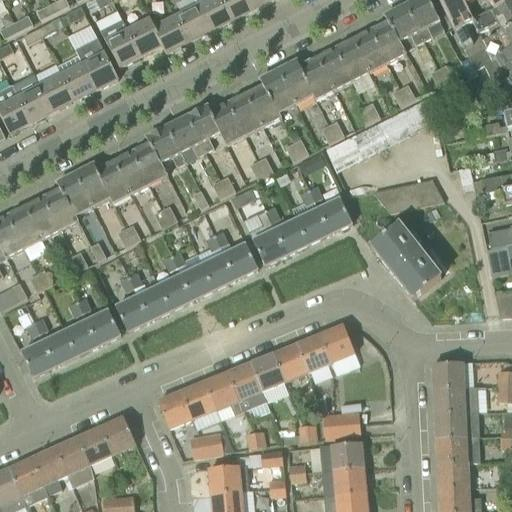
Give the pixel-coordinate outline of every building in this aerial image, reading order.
[(212,36),(232,25),(219,0),(214,0),(198,8),(212,36)] [(219,0),(232,25),(254,14),(247,0),(219,0)] [(247,0),(254,14),(276,3),(274,0),(247,0)] [(428,31),(440,25),(427,0),(423,0),(406,9),(424,45),(433,41),(428,31)] [(482,46),(473,26),(459,0),(437,0),(468,60),(485,52),(482,46)] [(511,0),(459,0),(473,26),(511,5),(511,0)] [(55,17),(69,10),(65,1),(51,8),(55,17)] [(87,8),(91,16),(106,9),(101,1),(87,8)] [(511,5),(473,26),(482,46),(511,30),(511,5)] [(41,24),(55,17),(51,8),(37,15),(41,24)] [(189,47),(212,36),(198,8),(175,20),(189,47)] [(416,50),(424,45),(406,9),(385,20),(388,25),(400,46),(411,40),(416,50)] [(67,18),(72,26),(86,19),(81,11),(67,18)] [(19,35),(33,28),(29,19),(15,27),(19,35)] [(167,59),(189,47),(175,20),(155,30),(160,41),(158,42),(162,51),(167,59)] [(141,61),(162,51),(158,42),(160,41),(155,30),(151,22),(128,33),(141,61)] [(120,72),(141,61),(128,33),(123,23),(101,35),(120,72)] [(407,59),(400,46),(388,25),(371,34),(389,68),(407,59)] [(38,33),(42,41),(56,34),(52,26),(38,33)] [(94,26),(70,36),(81,61),(104,50),(94,26)] [(5,42),(19,35),(15,27),(1,34),(5,42)] [(475,74),(493,65),(511,54),(511,30),(482,46),(485,52),(468,60),(475,74)] [(28,49),(42,41),(38,33),(24,40),(28,49)] [(370,78),(389,68),(371,34),(352,43),(370,78)] [(353,86),(370,78),(352,43),(336,52),(353,86)] [(0,52),(0,63),(14,56),(10,48),(0,52)] [(335,96),(353,86),(336,52),(317,61),(335,96)] [(494,79),(498,90),(511,82),(511,54),(493,65),(500,76),(494,79)] [(97,95),(119,83),(104,56),(83,67),(97,95)] [(316,105),(335,96),(317,61),(300,70),(313,100),(316,105)] [(296,108),(313,100),(300,70),(297,65),(279,74),(296,108)] [(75,105),(97,95),(83,67),(61,78),(75,105)] [(446,88),(454,85),(446,69),(439,73),(446,88)] [(439,92),(446,88),(439,73),(431,77),(439,92)] [(279,117),(296,108),(279,74),(261,84),(263,89),(279,117)] [(53,117),(75,105),(61,78),(39,89),(53,117)] [(511,82),(498,90),(505,102),(510,101),(511,100),(511,82)] [(409,108),(416,104),(408,88),(401,93),(409,108)] [(33,127),(53,117),(39,89),(19,100),(33,127)] [(282,123),(279,117),(263,89),(246,98),(263,132),(282,123)] [(401,112),(409,108),(401,93),(393,97),(401,112)] [(437,116),(456,108),(448,93),(429,102),(439,124),(437,116)] [(246,141),(263,132),(246,98),(229,107),(246,141)] [(0,115),(11,138),(33,127),(19,100),(0,109),(0,115)] [(439,125),(439,124),(429,102),(419,108),(429,130),(439,125)] [(488,140),(508,136),(511,134),(511,105),(506,107),(509,119),(504,120),(506,130),(500,131),(499,126),(486,129),(488,137),(488,140)] [(227,150),(246,141),(229,107),(211,116),(220,137),(227,150)] [(373,126),(381,122),(373,107),(365,111),(373,126)] [(419,135),(429,130),(419,108),(409,113),(419,135)] [(209,143),(220,137),(211,116),(208,110),(187,121),(206,157),(215,153),(209,143)] [(365,130),(373,126),(365,111),(357,115),(365,130)] [(409,140),(419,135),(409,113),(398,118),(409,140)] [(398,145),(409,140),(398,118),(388,123),(398,145)] [(198,162),(206,157),(187,121),(163,133),(182,169),(187,167),(182,157),(193,152),(198,162)] [(388,151),(398,145),(388,123),(378,128),(388,151)] [(337,145),(345,141),(337,125),(329,129),(337,145)] [(378,156),(388,151),(378,128),(368,134),(378,156)] [(329,149),(337,145),(329,129),(321,133),(329,149)] [(178,172),(182,169),(163,133),(147,142),(149,147),(162,168),(173,162),(178,172)] [(368,161),(378,156),(368,134),(357,139),(368,161)] [(302,162),(309,158),(299,139),(292,142),(294,147),(302,162)] [(357,166),(368,161),(357,139),(347,144),(357,166)] [(347,171),(357,166),(347,144),(337,149),(347,171)] [(168,180),(162,168),(149,147),(132,156),(150,190),(168,180)] [(294,166),(302,162),(294,147),(286,151),(294,166)] [(337,176),(347,171),(337,149),(327,154),(337,176)] [(506,152),(494,155),(496,166),(509,164),(506,152)] [(132,199),(150,190),(132,156),(115,165),(132,199)] [(266,180),(274,176),(266,161),(258,165),(266,180)] [(114,208),(132,199),(115,165),(97,174),(111,203),(114,208)] [(258,184),(266,180),(258,165),(250,169),(258,184)] [(93,212),(111,203),(97,174),(94,168),(76,178),(93,212)] [(469,172),(459,174),(463,196),(474,194),(473,186),(469,172)] [(511,190),(511,177),(473,186),(474,194),(475,199),(503,193),(511,190)] [(76,221),(93,212),(76,178),(58,187),(60,192),(76,221)] [(228,200),(236,196),(228,181),(220,185),(228,200)] [(432,208),(445,206),(433,184),(420,186),(432,208)] [(220,204),(228,200),(220,185),(213,189),(220,204)] [(420,211),(432,208),(420,186),(408,189),(420,211)] [(408,214),(420,211),(408,189),(396,191),(408,214)] [(255,190),(236,199),(242,212),(262,203),(255,190)] [(309,195),(315,206),(324,202),(321,195),(318,190),(309,195)] [(511,190),(503,193),(506,208),(511,207),(511,190)] [(396,216),(408,214),(396,191),(384,194),(396,216)] [(79,226),(76,221),(60,192),(43,201),(61,235),(79,226)] [(201,213),(209,209),(201,194),(193,198),(201,213)] [(391,217),(396,216),(384,194),(374,196),(391,217)] [(315,206),(309,195),(301,198),(307,210),(315,206)] [(43,244),(61,235),(43,201),(26,210),(43,244)] [(330,239),(353,228),(341,202),(328,208),(318,213),(330,239)] [(25,254),(43,244),(26,210),(7,219),(25,254)] [(170,229),(178,225),(170,210),(162,214),(170,229)] [(267,215),(272,226),(280,222),(275,211),(267,215)] [(310,249),(330,239),(318,213),(308,217),(297,223),(310,249)] [(163,233),(170,229),(162,214),(155,218),(163,233)] [(275,233),(272,226),(267,215),(258,219),(264,230),(265,233),(251,239),(253,244),(265,270),(288,259),(275,233)] [(0,246),(8,262),(25,254),(7,219),(0,222),(0,246)] [(310,249),(297,223),(275,233),(288,259),(310,249)] [(134,248),(141,244),(134,229),(126,233),(134,248)] [(371,251),(413,304),(442,282),(399,229),(371,251)] [(511,245),(511,231),(488,237),(491,251),(507,247),(511,245)] [(126,252),(134,248),(126,233),(118,237),(126,252)] [(221,251),(229,247),(223,236),(215,240),(221,251)] [(212,255),(221,251),(215,240),(206,244),(212,255)] [(6,263),(8,262),(0,246),(0,282),(4,281),(0,273),(0,267),(7,264),(6,263)] [(99,266),(106,262),(99,247),(91,251),(99,266)] [(237,284),(259,273),(246,247),(224,258),(237,284)] [(81,275),(89,271),(81,256),(73,260),(81,275)] [(178,272),(186,268),(180,256),(172,261),(178,272)] [(215,294),(237,284),(224,258),(203,268),(215,294)] [(73,279),(81,275),(73,260),(65,264),(73,279)] [(170,276),(178,272),(172,261),(164,265),(170,276)] [(194,305),(215,294),(203,268),(181,278),(194,305)] [(45,293),(53,289),(45,274),(37,278),(45,293)] [(129,281),(135,293),(143,289),(138,277),(129,281)] [(37,297),(45,293),(37,278),(29,282),(37,297)] [(172,315),(194,305),(181,278),(159,289),(172,315)] [(135,293),(129,281),(121,285),(126,296),(126,297),(135,293)] [(20,306),(28,302),(20,287),(12,291),(13,293),(20,306)] [(150,326),(172,315),(159,289),(148,294),(138,299),(150,326)] [(507,297),(495,298),(500,323),(511,322),(507,297)] [(129,336),(150,326),(138,299),(116,310),(129,336)] [(83,318),(92,314),(86,302),(78,306),(83,318)] [(75,322),(83,318),(78,306),(69,310),(75,322)] [(100,350),(122,340),(109,315),(88,325),(100,350)] [(41,338),(49,334),(43,322),(35,327),(41,338)] [(78,361),(100,350),(88,325),(66,335),(78,361)] [(32,343),(41,338),(35,327),(26,331),(32,343)] [(321,339),(332,367),(355,358),(344,330),(321,339)] [(57,371),(78,361),(66,335),(45,346),(57,371)] [(309,377),(332,367),(321,339),(298,349),(309,377)] [(34,382),(57,371),(45,346),(22,357),(34,382)] [(286,386),(309,377),(298,349),(274,358),(286,386)] [(263,396),(286,386),(274,358),(251,368),(263,396)] [(434,394),(475,392),(474,366),(433,369),(434,394)] [(267,406),(263,396),(251,368),(228,377),(239,405),(240,405),(245,416),(267,406)] [(497,391),(511,391),(511,376),(509,376),(498,375),(497,391)] [(216,415),(239,405),(228,377),(205,387),(216,415)] [(193,424),(216,415),(205,387),(182,396),(193,424)] [(497,407),(507,407),(511,407),(511,391),(497,391),(497,407)] [(435,419),(479,417),(488,416),(487,392),(475,392),(434,394),(435,419)] [(170,433),(193,424),(182,396),(159,406),(170,433)] [(501,441),(511,441),(511,415),(507,415),(505,415),(504,432),(497,432),(497,441),(501,441)] [(331,432),(360,429),(359,417),(330,420),(331,432)] [(436,444),(479,442),(480,442),(479,417),(435,419),(436,444)] [(326,444),(332,444),(331,432),(330,420),(323,420),(326,444)] [(113,459),(136,449),(124,421),(101,431),(113,459)] [(309,446),(318,445),(317,429),(308,430),(309,446)] [(332,444),(361,442),(360,429),(331,432),(332,444)] [(300,446),(309,446),(308,430),(299,431),(300,446)] [(91,469),(113,459),(101,431),(78,442),(91,469)] [(258,452),(267,451),(264,436),(255,437),(258,452)] [(249,454),(258,452),(255,437),(246,439),(249,454)] [(205,450),(222,447),(221,438),(204,441),(205,450)] [(194,463),(224,458),(222,447),(205,450),(204,441),(191,444),(194,463)] [(506,465),(511,464),(511,441),(501,441),(500,453),(506,454),(506,465)] [(56,451),(68,481),(73,493),(95,483),(91,469),(78,442),(56,451)] [(438,469),(469,467),(481,467),(479,442),(436,444),(438,469)] [(333,476),(364,473),(362,447),(320,450),(322,477),(333,476)] [(59,485),(68,481),(56,451),(33,462),(49,499),(63,493),(59,485)] [(262,472),(274,470),(284,470),(282,454),(261,457),(262,472)] [(49,500),(49,499),(33,462),(10,472),(27,511),(49,501),(49,500)] [(439,493),(470,492),(469,467),(438,469),(439,493)] [(290,479),(306,477),(305,469),(290,470),(290,479)] [(212,498),(243,496),(249,495),(247,470),(210,473),(212,498)] [(0,511),(23,511),(27,511),(10,472),(0,476),(0,511)] [(335,500),(366,497),(364,473),(333,476),(335,500)] [(291,487),(306,486),(306,477),(290,479),(291,487)] [(499,490),(511,490),(511,481),(499,481),(499,490)] [(270,494),(286,493),(285,483),(275,484),(270,485),(270,494)] [(499,499),(511,500),(511,490),(499,490),(499,499)] [(439,511),(481,511),(481,502),(471,503),(470,492),(439,493),(439,511)] [(271,502),(286,501),(286,493),(270,494),(271,502)] [(212,511),(244,511),(243,496),(212,498),(212,511)] [(336,511),(367,511),(366,497),(335,500),(336,511)] [(103,511),(134,511),(133,501),(103,503),(103,511)]
